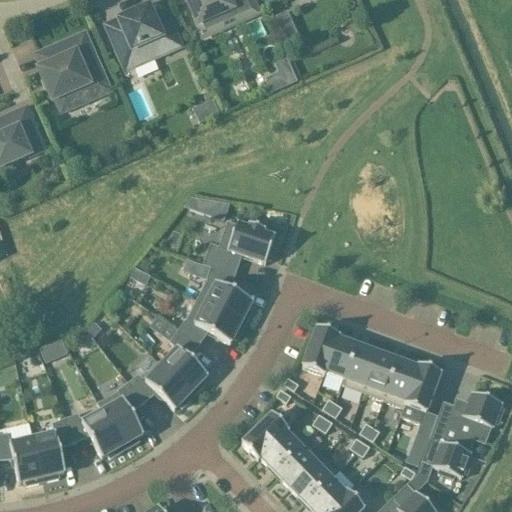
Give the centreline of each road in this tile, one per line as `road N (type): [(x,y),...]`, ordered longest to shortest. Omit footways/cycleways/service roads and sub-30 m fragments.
road 1 (residential): [(293,295),(333,173),(431,58),(436,31),(426,0)]
road 2 (residential): [(293,295),(504,363)]
road 3 (residential): [(201,446),(261,367),(293,295)]
